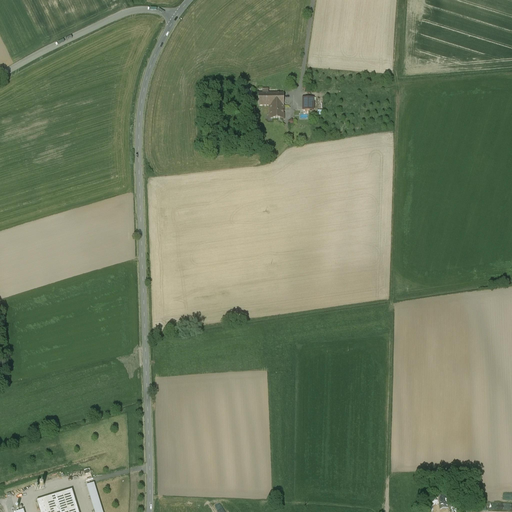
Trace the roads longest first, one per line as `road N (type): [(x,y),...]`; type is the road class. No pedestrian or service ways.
road 1 (tertiary): [(176,16),(150,65),(138,127),(149,511)]
road 2 (unclassified): [(176,16),(137,9),(0,75)]
